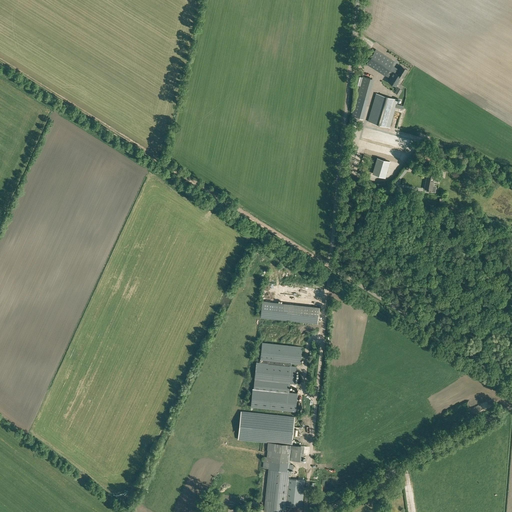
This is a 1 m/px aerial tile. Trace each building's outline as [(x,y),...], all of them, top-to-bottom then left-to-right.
[(403,78),(408,70),(401,66),(396,74),(394,72),(393,73),(388,70),(394,61),(376,50),(367,64),(385,75),(386,73),(391,77),(388,81),(395,86),(401,77),(403,78)] [(369,98),(366,98),(372,78),(363,76),(355,106),(366,109),(369,98)] [(397,99),(376,93),(368,121),(389,127),(397,99)] [(374,131),(373,140),(390,142),(390,133),(374,131)] [(436,186),(433,185),(434,177),(437,178),(438,177),(441,177),(442,171),(438,170),(438,172),(425,169),(424,175),(426,176),(424,188),(431,190),(431,191),(435,192),(436,186)] [(260,317),(317,323),(319,307),(262,301),(260,317)] [(302,347),(262,343),(260,363),(257,363),(255,379),(254,379),(253,389),(251,406),(295,411),(297,393),(289,392),(290,382),(295,383),(296,367),(291,366),(292,362),(300,363),(302,347)] [(293,418),(241,412),(238,438),(291,444),(292,435),(299,436),(300,428),(292,427),(293,418)] [(291,452),(267,450),(267,458),(264,458),(263,468),(269,469),(264,511),(276,511),(284,511),(289,469),(292,469),(293,464),(290,464),(291,452)] [(305,482),(305,478),(290,477),(289,485),(290,485),(288,504),(303,505),(304,491),(306,491),(306,482),(305,482)]
